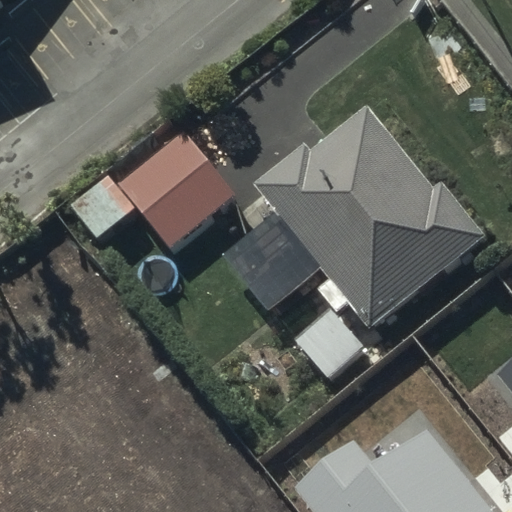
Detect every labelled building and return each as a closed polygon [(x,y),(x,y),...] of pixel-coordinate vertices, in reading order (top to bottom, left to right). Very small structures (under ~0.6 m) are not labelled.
[(0,0),(0,24),(29,0),(0,0)] [(256,191),(258,193),(332,287),(320,297),(336,317),(299,347),(341,400),(380,369),(359,347),(489,244),(445,190),(437,196),(372,114),(315,159),(308,150),(256,191)] [(241,203),(189,138),(123,191),(176,256),(241,203)] [(112,180),(75,210),(103,245),(141,215),(112,180)] [(164,365),(136,331),(50,401),(101,464),(151,423),(128,395),(164,365)] [(439,428),(439,429),(501,511),(511,511),(511,414),(491,388),(439,428)] [(208,511),(179,476),(135,511),(208,511)]
